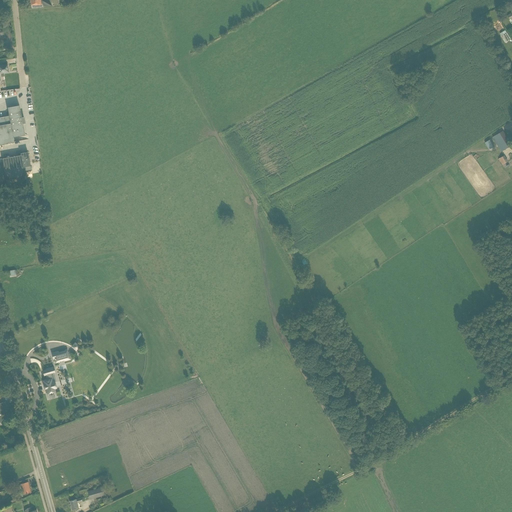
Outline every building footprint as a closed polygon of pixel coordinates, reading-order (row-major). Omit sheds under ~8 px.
[(500,36),(505,43),(511,39),(506,32),(500,36)] [(0,72),(8,72),(7,65),(3,65),(3,64),(0,64),(0,72)] [(9,116),(0,117),(0,144),(14,142),(13,137),(25,135),(22,123),(26,122),(25,117),(21,118),(19,106),(7,108),(9,116)] [(493,137),(495,141),(501,151),(510,146),(502,132),(493,137)] [(485,142),(489,149),(490,149),(491,149),(495,146),(490,139),(485,142)] [(23,165),(30,164),(28,152),(21,153),(21,155),(2,159),(7,184),(20,182),(20,180),(26,179),(25,177),(23,165)] [(499,158),(503,165),(508,162),(504,155),(499,158)] [(70,359),(69,354),(68,354),(67,350),(65,351),(59,353),(58,352),(52,353),(53,358),(54,358),(56,363),(58,362),(58,361),(63,359),(64,361),(70,359)] [(53,383),(50,373),(55,372),(53,367),(46,369),(43,370),(44,375),(45,375),(47,380),(43,381),(44,385),(44,386),(45,386),(45,388),(44,388),(45,389),(45,388),(47,394),(48,393),(49,396),(51,395),(51,396),(53,395),(52,394),(54,394),(53,389),(56,388),(55,382),(53,383)] [(79,475),(75,477),(77,482),(78,485),(80,489),(84,488),(85,490),(90,487),(82,472),(94,467),(91,462),(76,469),(79,475)] [(21,484),(18,486),(17,483),(12,485),(14,489),(18,487),(20,493),(19,494),(20,497),(23,496),(22,494),(26,493),(31,492),(28,482),(21,484)] [(104,486),(89,490),(91,499),(106,494),(104,486)] [(6,500),(8,504),(20,499),(19,497),(17,498),(16,496),(6,500)] [(78,508),(77,503),(82,501),(81,498),(76,499),(70,501),(72,510),(78,508)]
